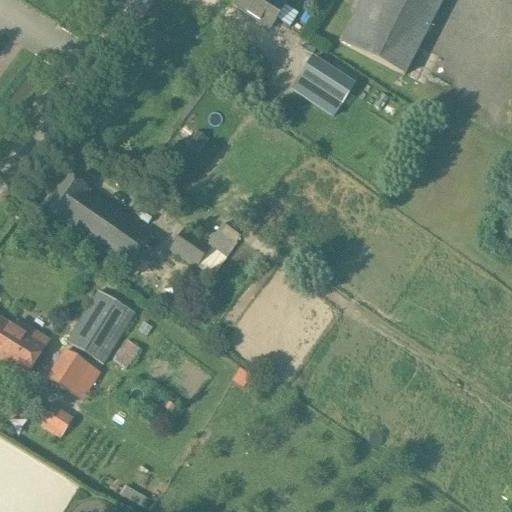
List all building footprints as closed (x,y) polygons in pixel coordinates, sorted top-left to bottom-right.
[(235,0),(232,6),(269,30),(288,0),(235,0)] [(443,0),(360,0),(338,44),(404,77),(443,0)] [(356,85),(312,57),(299,78),(342,107),(356,85)] [(255,58),(247,71),(264,81),(271,68),(255,58)] [(197,132),(190,142),(200,150),(208,140),(197,132)] [(103,204),(88,194),(89,193),(64,175),(39,211),(64,228),(65,226),(127,270),(151,235),(104,202),(103,204)] [(128,192),(142,202),(153,188),(139,177),(128,192)] [(241,237),(223,224),(208,244),(186,228),(169,252),(195,271),(197,269),(202,272),(201,273),(206,276),(204,278),(210,282),(238,244),(237,243),(241,237)] [(97,293),(66,344),(83,354),(103,366),(134,316),(97,293)] [(13,330),(0,321),(0,360),(26,377),(47,343),(17,324),(13,330)] [(64,352),(46,380),(84,404),(97,382),(100,378),(101,375),(79,362),(64,352)] [(238,374),(233,382),(243,388),(248,381),(238,374)] [(34,426),(61,439),(71,417),(44,404),(34,426)]
